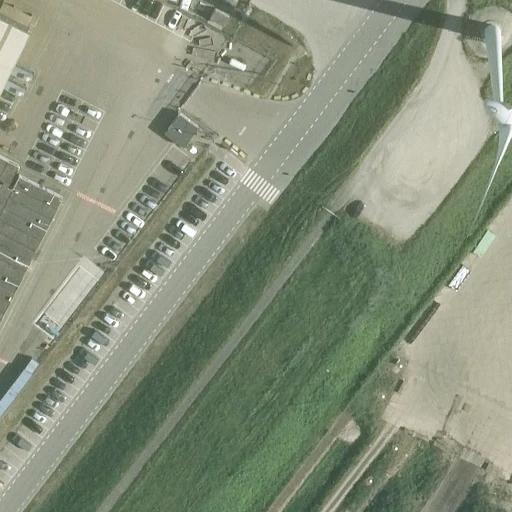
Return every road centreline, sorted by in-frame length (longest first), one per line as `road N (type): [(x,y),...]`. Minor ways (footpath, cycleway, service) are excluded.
road 1 (unclassified): [(393,0),(1,511)]
road 2 (unclassified): [(100,511),(367,169),(437,67),(452,0)]
road 3 (unknown): [(5,358),(152,52)]
road 4 (track): [(511,422),(436,460),(400,511)]
